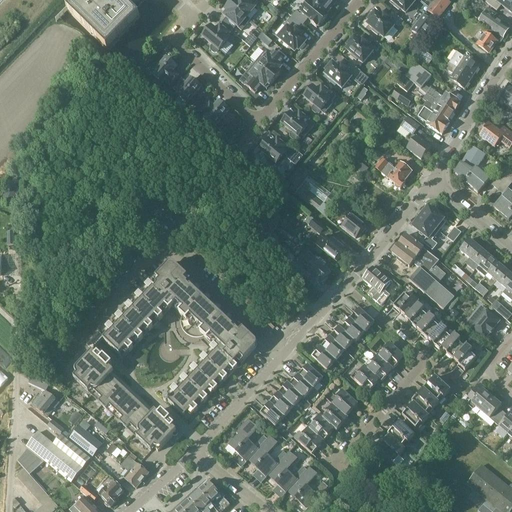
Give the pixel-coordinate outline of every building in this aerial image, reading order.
[(134,12),(122,0),(75,0),(66,9),(107,50),(140,17),(134,12)] [(258,2),(255,0),(233,0),(230,5),(247,19),(256,9),(253,7),(258,2)] [(310,0),(309,2),(309,3),(327,18),(328,18),(326,16),(336,4),(330,0),(310,0)] [(389,0),(394,4),(393,6),(398,11),(400,9),(406,14),(414,3),(417,0),(419,2),(420,0),(389,0)] [(436,0),(427,12),(437,20),(450,4),(445,0),(436,0)] [(511,0),(487,0),(485,3),(496,12),(501,6),(511,14),(511,0)] [(296,12),(292,18),(302,26),(308,19),(312,22),(311,24),(317,29),(318,27),(319,28),(327,18),(309,3),(300,14),(300,15),(296,12)] [(250,22),(247,19),(230,5),(225,11),(227,13),(223,16),(226,19),(222,24),(232,32),(236,27),(241,31),(250,22)] [(468,13),(472,8),(467,5),(463,10),(468,13)] [(509,30),(494,19),(497,16),(488,9),(479,21),(488,27),(487,27),(489,29),(503,39),(509,30)] [(403,22),(393,13),(388,19),(384,15),(381,18),(375,13),(369,21),(370,22),(368,25),(373,30),(372,31),(377,36),(379,34),(384,39),(393,28),(396,25),(398,27),(403,22)] [(434,24),(424,16),(411,31),(422,40),(434,24)] [(302,26),(292,18),(287,23),(290,25),(287,28),(278,39),(295,53),(297,50),(299,51),(305,43),(299,38),(302,35),(298,31),(302,26)] [(208,31),(202,38),(212,46),(210,48),(210,51),(213,54),(218,53),(219,51),(226,56),(233,47),(227,42),(228,41),(226,39),(230,34),(220,26),(216,31),(213,29),(210,33),(209,31),(208,31)] [(496,42),(499,44),(503,39),(489,29),(477,46),(488,53),(496,42)] [(363,40),(360,43),(354,38),(347,46),(349,48),(347,50),(352,55),(351,57),(356,61),(357,60),(363,64),(372,54),(372,53),(374,51),(376,53),(381,47),(371,39),(367,44),(363,40)] [(415,57),(429,66),(433,59),(419,50),(415,57)] [(264,53),(255,64),(275,80),(280,74),(278,72),(282,68),(279,66),(283,61),(274,52),(269,58),(264,53)] [(471,79),(479,68),(456,53),(450,63),(458,70),(471,79)] [(173,73),(177,68),(166,59),(158,69),(156,67),(153,68),(150,70),(151,74),(152,76),(150,79),(160,88),(165,82),(170,87),(178,77),(173,73)] [(464,90),(471,79),(458,70),(450,63),(445,70),(454,75),(450,81),(464,90)] [(275,80),(255,64),(240,82),(255,95),(262,86),(265,89),(268,85),(270,86),(275,80)] [(345,69),(341,66),(339,69),(333,64),(326,72),(328,73),(325,76),(331,80),(329,82),(335,87),(336,85),(342,90),(351,79),(353,76),(355,78),(360,72),(350,64),(345,69)] [(454,113),(460,103),(446,94),(444,99),(427,88),(423,87),(432,77),(416,65),(405,77),(415,85),(414,85),(426,95),(427,95),(454,113)] [(409,91),(414,85),(415,85),(405,77),(404,76),(399,82),(409,91)] [(187,84),(182,80),(174,90),(179,94),(174,100),(187,110),(191,109),(193,107),(193,103),(191,101),(201,89),(191,80),(187,84)] [(511,87),(510,85),(499,101),(511,110),(511,87)] [(336,98),(332,95),(322,86),(317,91),(313,88),(304,98),(314,106),(312,108),(313,112),(315,114),(319,114),(320,112),(324,115),(333,104),(331,103),(336,98)] [(409,107),(411,108),(415,102),(397,90),(391,98),(408,109),(409,107)] [(360,91),(355,98),(361,102),(366,95),(360,91)] [(426,103),(423,107),(429,111),(434,113),(448,122),(454,113),(427,95),(426,95),(423,100),(424,102),(426,103)] [(207,118),(202,123),(213,132),(215,128),(217,130),(221,130),(223,127),(223,123),(221,122),(229,112),(219,103),(215,108),(210,103),(201,113),(207,118)] [(419,113),(417,116),(417,118),(426,124),(425,126),(441,136),(449,123),(448,122),(434,113),(429,111),(423,107),(422,108),(420,108),(418,111),(419,113)] [(315,126),(309,121),(299,113),(295,118),(290,114),(282,125),(291,133),(290,135),(290,138),(293,141),(297,140),(298,138),(302,141),(315,126)] [(430,148),(416,138),(413,136),(419,128),(407,118),(400,128),(401,128),(397,133),(412,144),(406,151),(421,161),(430,148)] [(483,130),(479,135),(481,136),(480,137),(495,149),(500,142),(511,150),(511,148),(511,132),(505,128),(502,132),(500,134),(489,125),(484,131),(483,130)] [(257,149),(253,154),(254,155),(253,156),(257,159),(258,158),(264,164),(269,159),(268,161),(268,165),(271,167),(274,167),(276,165),(279,168),(288,157),(287,156),(291,151),(277,139),(273,144),(268,141),(259,151),(257,149)] [(478,195),(485,187),(490,181),(481,173),(487,166),(482,163),(486,156),(471,147),(461,164),(461,163),(454,175),(478,195)] [(400,165),(395,170),(383,161),(376,169),(384,176),(383,176),(394,185),(395,188),(394,189),(397,191),(400,190),(401,190),(405,185),(404,184),(411,174),(400,165)] [(497,190),(511,173),(505,168),(491,186),(497,190)] [(511,183),(511,174),(511,173),(497,190),(502,195),(511,183)] [(327,219),(333,211),(341,202),(331,194),(308,177),(302,186),(324,203),(331,209),(331,210),(323,204),(301,186),(295,195),(317,212),(318,211),(327,219)] [(493,208),(501,215),(511,202),(511,194),(508,191),(502,198),(493,208)] [(280,206),(287,198),(280,193),(274,201),(280,206)] [(511,218),(511,202),(501,215),(509,222),(511,218)] [(423,212),(419,217),(439,233),(446,224),(444,222),(444,221),(428,208),(424,214),(423,212)] [(264,245),(279,225),(263,213),(248,233),(264,245)] [(355,239),(365,227),(348,213),(345,217),(348,220),(342,228),(355,239)] [(310,217),(305,223),(310,227),(309,228),(320,237),(326,229),(315,220),(314,220),(310,217)] [(439,233),(419,217),(415,222),(417,223),(413,228),(427,239),(423,244),(433,252),(438,246),(433,242),(439,233)] [(455,229),(447,239),(454,245),(462,235),(455,229)] [(317,247),(314,251),(320,255),(323,252),(336,263),(346,251),(329,236),(326,240),(323,238),(316,246),(317,247)] [(416,259),(419,261),(423,264),(424,264),(426,266),(423,269),(422,268),(420,270),(420,269),(409,282),(427,297),(438,285),(446,276),(435,267),(439,262),(430,256),(406,236),(398,245),(416,259)] [(459,253),(469,261),(478,249),(468,241),(459,253)] [(395,246),(391,251),(393,252),(392,254),(398,259),(396,261),(406,268),(407,266),(410,268),(416,259),(398,245),(397,248),(395,246)] [(487,257),(478,249),(469,261),(478,268),(487,257)] [(319,284),(329,272),(324,268),(325,266),(315,258),(314,259),(308,254),(303,260),(311,266),(306,273),(319,284)] [(478,268),(476,271),(480,274),(479,275),(484,279),(485,278),(487,276),(497,264),(487,257),(478,268)] [(487,276),(485,278),(490,282),(492,279),(497,283),(506,272),(497,264),(487,276)] [(171,392),(164,399),(187,421),(256,349),(254,347),(254,344),(256,342),(175,266),(173,267),(169,267),(168,266),(100,338),(123,360),(172,308),(186,320),(185,321),(185,322),(185,323),(185,324),(185,325),(185,326),(186,327),(186,328),(186,329),(187,330),(188,331),(189,332),(189,333),(191,334),(192,334),(194,335),(196,335),(198,335),(199,335),(201,334),(214,347),(171,392)] [(457,274),(460,270),(455,266),(452,270),(457,274)] [(374,268),(363,280),(373,289),(368,295),(381,307),(390,297),(382,291),(390,282),(374,268)] [(460,270),(457,274),(462,279),(465,275),(460,270)] [(511,276),(506,272),(497,283),(506,291),(511,283),(511,276)] [(466,282),(475,291),(478,287),(469,278),(466,282)] [(511,302),(511,283),(506,291),(503,295),(511,302)] [(442,289),(438,285),(427,297),(444,312),(455,300),(454,299),(455,297),(444,287),(442,289)] [(401,314),(405,318),(418,304),(419,303),(413,298),(412,299),(406,294),(393,308),(400,314),(401,314)] [(485,299),(488,302),(493,306),(497,302),(493,299),(495,298),(490,294),(485,299)] [(511,315),(497,302),(492,308),(508,322),(511,317),(511,315)] [(416,330),(416,329),(427,318),(421,313),(424,310),(418,304),(405,318),(405,319),(410,324),(416,330)] [(470,330),(484,341),(500,322),(486,310),(485,311),(481,307),(466,325),(470,329),(470,330)] [(355,314),(350,319),(351,319),(366,333),(372,327),(371,327),(375,323),(360,310),(355,315),(355,314)] [(428,341),(428,340),(439,329),(433,323),(436,321),(430,315),(427,318),(416,329),(422,334),(421,335),(428,341)] [(356,344),(357,344),(362,338),(362,337),(366,333),(351,319),(346,324),(341,329),(354,342),(356,344)] [(270,333),(274,328),(270,324),(265,329),(270,333)] [(439,329),(428,340),(434,345),(433,346),(440,352),(442,350),(451,340),(455,335),(450,331),(446,335),(445,334),(447,331),(441,326),(439,329)] [(346,352),(352,346),(351,345),(354,342),(341,329),(340,328),(336,332),(335,332),(330,337),(330,338),(346,351),(346,352)] [(453,361),(453,360),(464,349),(458,343),(460,340),(455,335),(451,340),(442,350),(447,354),(446,355),(453,361)] [(342,355),(346,351),(330,338),(326,342),(321,347),(322,348),(337,361),(337,362),(342,356),(342,355)] [(398,364),(405,357),(390,344),(382,352),(384,353),(380,357),(379,358),(393,370),(393,371),(399,364),(398,364)] [(465,372),(476,360),(470,354),(472,351),(467,346),(464,349),(453,360),(458,365),(458,366),(465,372)] [(317,352),(312,358),(328,372),(333,366),(333,365),(337,361),(322,348),(317,353),(317,352)] [(158,453),(173,436),(169,433),(174,427),(169,423),(170,421),(162,414),(159,417),(109,369),(112,366),(104,358),(103,359),(98,355),(93,360),(89,356),(73,373),(77,376),(74,379),(151,453),(154,449),(158,453)] [(382,383),(387,377),(393,370),(379,358),(380,357),(378,356),(371,364),(373,365),(368,370),(380,381),(380,382),(382,383)] [(320,384),(324,380),(309,366),(304,371),(299,376),(314,390),(315,390),(320,384)] [(374,388),(380,382),(380,381),(368,370),(365,367),(358,375),(359,377),(355,382),(369,394),(374,388)] [(311,393),(314,390),(299,376),(295,381),(294,381),(290,385),(290,386),(304,398),(303,399),(305,400),(311,394),(311,393)] [(49,386),(32,378),(29,384),(46,392),(49,386)] [(423,391),(437,403),(442,398),(443,400),(450,392),(435,378),(429,385),(429,384),(423,391)] [(289,384),(289,385),(283,391),(282,390),(279,394),(295,408),(301,402),(300,402),(303,399),(304,398),(290,386),(290,385),(289,384)] [(480,412),(492,399),(483,391),(480,394),(476,390),(464,403),(472,410),(475,407),(480,412)] [(412,403),(414,405),(426,416),(431,411),(432,412),(439,405),(437,403),(423,391),(418,397),(412,403)] [(47,418),(59,404),(56,401),(46,392),(33,408),(44,416),(44,415),(47,418)] [(338,401),(333,406),(347,419),(352,412),(358,405),(343,392),(336,400),(338,401)] [(294,416),(291,413),(291,412),(295,408),(279,394),(279,395),(275,399),(270,404),(285,418),(289,421),(294,416)] [(494,424),(503,413),(499,409),(501,406),(492,399),(480,412),(494,424)] [(282,422),(285,418),(270,404),(266,409),(265,408),(260,414),(280,431),(285,426),(281,423),(282,422)] [(429,419),(426,416),(414,405),(409,411),(408,411),(402,417),(416,430),(421,424),(422,426),(429,419)] [(342,426),(348,420),(347,419),(333,406),(326,413),(328,415),(323,420),(323,421),(335,431),(336,433),(343,426),(342,426)] [(508,436),(511,430),(511,415),(510,414),(508,417),(503,413),(494,424),(508,436)] [(320,417),(313,425),(315,426),(310,431),(310,432),(323,444),(329,438),(335,431),(323,421),(323,420),(320,417)] [(239,435),(248,441),(259,429),(249,420),(236,433),(239,435)] [(91,460),(66,439),(69,435),(64,432),(52,422),(48,427),(60,437),(53,446),(38,434),(26,448),(71,484),(91,460)] [(388,435),(390,437),(402,448),(406,443),(408,444),(415,437),(400,423),(394,430),(393,430),(388,435)] [(294,439),(299,443),(312,456),(318,450),(317,450),(323,444),(310,432),(310,431),(309,429),(303,436),(299,433),(294,439)] [(248,441),(239,435),(229,445),(237,453),(236,453),(241,458),(238,462),(243,468),(249,462),(268,440),(264,437),(255,447),(248,441)] [(278,444),(270,437),(268,440),(249,462),(256,469),(255,470),(261,475),(258,478),(263,483),(268,477),(287,455),(284,452),(274,462),(268,456),(278,444)] [(378,450),(393,464),(398,468),(404,462),(399,457),(405,451),(402,448),(390,437),(384,444),(384,443),(378,450)] [(113,445),(106,453),(111,457),(118,449),(113,445)] [(30,476),(44,464),(27,450),(18,463),(30,476)] [(298,460),(290,453),(287,455),(268,477),(276,484),(275,485),(280,490),(277,493),(283,498),(288,492),(306,470),(303,467),(294,477),(287,471),(298,460)] [(129,458),(122,467),(128,472),(123,478),(126,480),(137,490),(149,475),(135,463),(138,460),(132,455),(129,458)] [(477,511),(511,511),(511,485),(508,488),(482,466),(466,486),(486,502),(477,511)] [(323,483),(314,493),(307,487),(317,475),(309,468),(306,470),(288,492),(295,499),(294,500),(300,505),(296,508),(300,511),(305,511),(312,505),(311,504),(317,497),(318,498),(328,488),(323,483)] [(19,482),(28,474),(24,470),(16,478),(19,482)] [(23,486),(32,478),(28,474),(19,482),(23,486)] [(27,490),(35,483),(32,478),(23,486),(27,490)] [(102,486),(96,491),(100,495),(99,496),(105,503),(104,506),(107,509),(111,509),(118,502),(117,500),(124,493),(114,482),(106,490),(102,486)] [(30,495),(39,487),(35,483),(27,490),(30,495)] [(222,511),(229,506),(224,501),(221,497),(209,484),(199,492),(217,511),(222,511)] [(34,499),(43,491),(39,487),(30,495),(34,499)] [(94,503),(98,498),(84,487),(80,492),(94,503)] [(38,503),(47,495),(43,491),(34,499),(38,503)] [(190,501),(200,511),(217,511),(199,492),(190,501)] [(47,495),(38,503),(41,507),(50,499),(47,495)] [(53,511),(58,508),(50,499),(41,507),(45,511),(53,511)] [(97,511),(86,499),(80,504),(78,503),(69,511),(70,511),(97,511)] [(183,511),(200,511),(190,501),(181,509),(183,511)]
